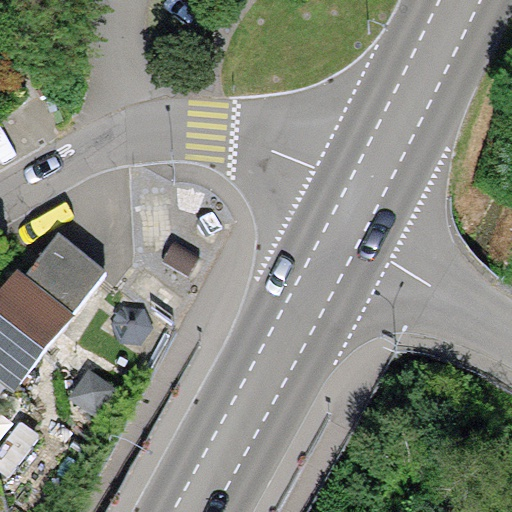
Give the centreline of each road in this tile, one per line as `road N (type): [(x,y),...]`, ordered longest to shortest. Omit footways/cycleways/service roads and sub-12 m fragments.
road 1 (secondary): [(198,511),(350,234)]
road 2 (secondary): [(350,234),(467,0)]
road 3 (residential): [(152,139),(230,150),(350,234)]
road 4 (residential): [(511,337),(350,234)]
road 5 (residential): [(0,209),(73,165),(152,139)]
road 6 (residential): [(152,139),(125,18),(130,0)]
